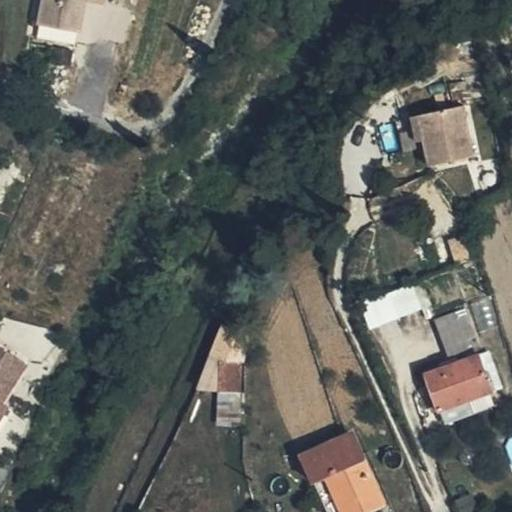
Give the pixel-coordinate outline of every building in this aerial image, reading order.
[(31,0),(26,33),(65,41),(73,0),(31,0)] [(461,137),(449,85),(389,98),(396,126),(406,124),(411,148),(461,137)] [(479,252),(471,229),(451,235),(458,258),(479,252)] [(365,301),(376,326),(426,305),(415,279),(365,301)] [(439,314),(454,360),(481,351),(466,305),(439,314)] [(188,345),(186,378),(209,381),(214,334),(199,334),(198,346),(188,345)] [(0,390),(23,356),(0,340),(0,390)] [(481,351),(454,360),(427,369),(441,410),(494,392),(481,351)] [(209,381),(186,378),(184,406),(207,407),(209,381)] [(0,411),(9,399),(0,391),(0,411)] [(494,392),(441,410),(446,423),(498,405),(494,392)] [(355,431),(306,452),(318,476),(325,473),(342,511),(362,511),(385,502),(355,431)] [(342,511),(325,473),(318,476),(333,511),(342,511)] [(474,491),(459,498),(464,511),(468,511),(481,507),(474,491)]
